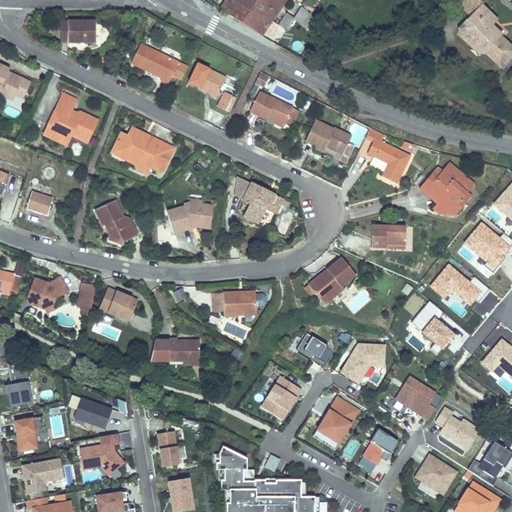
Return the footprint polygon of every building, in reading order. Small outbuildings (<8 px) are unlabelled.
[(221,0),(218,6),(262,34),(284,0),(221,0)] [(486,54),(500,68),(511,55),(511,47),(486,22),(491,16),(481,6),(486,1),(485,0),(455,0),(454,2),(470,18),(459,28),(458,37),(475,54),(486,54)] [(294,15),(300,6),(295,2),(289,11),(294,15)] [(291,23),(303,32),(314,18),(302,8),(291,23)] [(28,16),(24,24),(28,26),(32,18),(28,16)] [(95,42),(95,18),(68,18),(68,23),(60,23),(60,42),(95,42)] [(178,62),(140,44),(130,63),(161,78),(160,81),(168,84),(172,76),(178,62)] [(0,62),(0,93),(5,95),(8,90),(16,94),(13,99),(26,105),(29,100),(22,97),(29,84),(21,80),(23,76),(12,71),(9,78),(4,76),(7,69),(8,67),(0,62)] [(187,67),(178,62),(172,76),(181,80),(187,67)] [(218,91),(226,75),(198,62),(189,82),(205,89),(207,86),(218,91)] [(9,78),(12,71),(7,69),(4,76),(9,78)] [(207,86),(205,89),(216,94),(214,100),(219,102),(223,93),(218,91),(207,86)] [(294,106),(260,89),(250,110),(267,118),(269,114),(286,123),(294,106)] [(8,90),(5,95),(13,99),(16,94),(8,90)] [(223,93),(219,102),(218,105),(226,109),(233,94),(225,90),(223,93)] [(63,92),(47,126),(56,131),(53,138),(67,144),(71,135),(88,142),(99,119),(79,109),(78,111),(72,109),(77,98),(63,92)] [(284,127),(286,123),(269,114),(267,118),(284,127)] [(316,117),(304,141),(315,146),(314,148),(323,152),(325,147),(341,154),(340,158),(346,161),(353,144),(347,142),(351,133),(335,125),(334,126),(316,117)] [(118,136),(116,140),(119,149),(127,153),(125,158),(135,162),(136,167),(146,172),(150,165),(158,169),(159,167),(162,161),(166,163),(174,146),(149,134),(146,139),(142,137),(144,131),(131,125),(127,134),(126,133),(118,136)] [(56,131),(47,126),(43,133),(53,138),(56,131)] [(410,155),(381,141),(384,134),(370,127),(359,149),(373,155),(388,163),(382,175),(397,183),(410,155)] [(119,149),(116,140),(111,151),(125,158),(127,153),(119,149)] [(404,140),(401,147),(411,151),(414,144),(404,140)] [(373,155),(359,149),(357,154),(370,160),(373,155)] [(437,202),(432,207),(438,212),(456,213),(466,201),(462,197),(469,189),(475,182),(450,161),(442,169),(437,176),(432,172),(419,187),(437,202)] [(438,165),(432,172),(437,176),(442,169),(438,165)] [(0,169),(0,190),(2,192),(10,173),(0,169)] [(234,193),(242,197),(242,198),(249,202),(243,214),(256,221),(264,206),(274,212),(282,197),(250,182),(241,178),(236,176),(235,190),(234,193)] [(511,182),(495,202),(502,208),(503,206),(511,213),(511,182)] [(32,188),(26,207),(45,213),(51,194),(32,188)] [(473,192),(469,189),(462,197),(466,201),(473,192)] [(185,203),(167,209),(174,231),(193,225),(210,227),(214,203),(203,201),(203,198),(190,196),(190,200),(184,201),(185,203)] [(136,232),(129,216),(122,214),(115,199),(95,208),(102,224),(103,224),(109,236),(108,237),(121,242),(122,239),(136,232)] [(406,224),(373,223),(372,246),(386,246),(386,242),(405,242),(406,224)] [(315,291),(322,299),(341,284),(355,272),(341,255),(327,267),(330,270),(322,277),(319,273),(311,280),(318,288),(315,291)] [(17,260),(14,273),(0,270),(0,287),(3,288),(2,292),(10,294),(11,289),(17,291),(21,275),(24,276),(27,263),(17,260)] [(327,267),(319,273),(322,277),(330,270),(327,267)] [(53,305),(55,298),(68,291),(60,277),(48,283),(34,278),(26,303),(46,309),(53,305)] [(318,288),(311,280),(308,282),(315,291),(318,288)] [(91,306),(95,286),(82,283),(78,303),(91,306)] [(345,288),(341,284),(322,299),(326,304),(345,288)] [(412,289),(406,284),(400,291),(407,296),(412,289)] [(138,298),(108,286),(99,308),(113,314),(110,321),(126,328),(138,298)] [(181,286),(172,291),(177,300),(186,295),(181,286)] [(222,310),(223,315),(256,314),(255,306),(255,292),(255,288),(222,290),(222,291),(222,310)] [(222,310),(222,291),(210,292),(211,310),(222,310)] [(262,292),(255,292),(255,306),(263,305),(266,302),(266,295),(262,292)] [(441,310),(429,300),(406,327),(436,352),(452,333),(435,318),(441,310)] [(91,306),(78,303),(78,304),(83,314),(89,315),(91,306)] [(301,341),(296,350),(312,360),(314,356),(324,363),(332,351),(326,347),(327,345),(306,333),(301,341)] [(345,342),(350,334),(340,333),(339,337),(345,342)] [(201,360),(201,337),(179,337),(179,335),(171,335),(171,337),(170,360),(184,360),(201,360)] [(170,360),(171,337),(156,336),(149,360),(170,360)] [(296,350),(301,341),(295,337),(287,349),(294,353),(296,350)] [(511,346),(501,338),(480,362),(490,370),(497,362),(511,374),(511,346)] [(349,357),(340,372),(348,377),(352,370),(353,369),(361,374),(363,375),(369,366),(383,366),(384,345),(358,344),(351,354),(354,356),(352,359),(349,357)] [(243,352),(235,347),(226,361),(234,366),(243,352)] [(11,384),(5,385),(6,394),(8,394),(11,407),(31,403),(27,381),(28,381),(26,371),(25,368),(21,367),(7,364),(11,384)] [(352,370),(348,377),(363,387),(368,379),(363,375),(361,374),(353,369),(352,370)] [(261,407),(281,420),(301,389),(280,376),(261,407)] [(408,376),(394,399),(416,413),(418,409),(422,412),(420,415),(427,420),(435,408),(429,404),(435,393),(408,376)] [(359,410),(337,397),(326,414),(328,415),(325,420),(323,419),(316,430),(338,443),(359,410)] [(81,398),(74,418),(104,428),(111,409),(81,398)] [(126,414),(125,403),(117,401),(118,412),(126,414)] [(453,410),(444,405),(434,421),(442,426),(438,431),(468,449),(481,429),(463,418),(461,421),(450,414),(453,410)] [(14,422),(19,451),(37,448),(34,432),(44,430),(42,416),(14,422)] [(396,440),(378,429),(371,439),(373,440),(362,456),(376,465),(380,458),(385,461),(390,454),(388,452),(396,440)] [(316,430),(312,436),(334,450),(338,443),(316,430)] [(174,432),(155,435),(161,468),(179,465),(174,432)] [(68,438),(50,439),(51,447),(69,446),(68,438)] [(390,454),(398,441),(396,440),(388,452),(390,454)] [(480,464),(473,460),(467,470),(493,486),(497,479),(494,477),(499,469),(497,468),(500,464),(502,466),(504,467),(511,454),(511,452),(510,452),(509,448),(503,444),(502,446),(494,441),(480,464)] [(114,457),(111,444),(79,450),(83,469),(100,465),(108,475),(122,462),(117,456),(114,457)] [(246,458),(222,447),(217,455),(218,464),(215,464),(215,471),(218,471),(223,471),(223,481),(220,481),(220,491),(223,491),(228,491),(228,504),(225,504),(225,511),(318,511),(319,496),(305,497),(305,482),(300,482),(300,480),(288,480),(288,483),(264,483),(264,480),(254,480),(254,482),(243,482),(243,470),(246,470),(246,458)] [(456,472),(429,454),(415,477),(442,495),(456,472)] [(264,467),(273,472),(280,459),(270,455),(264,467)] [(60,459),(22,466),(23,475),(26,474),(27,478),(24,479),(27,494),(46,491),(44,481),(63,478),(60,459)] [(254,480),(254,470),(246,470),(243,470),(243,482),(254,482),(254,480)] [(179,511),(193,510),(188,478),(168,481),(173,511),(179,511)] [(491,511),(500,499),(472,482),(458,504),(470,511),(491,511)] [(97,506),(121,502),(120,492),(96,496),(97,506)] [(72,511),(71,501),(47,505),(46,497),(26,501),(27,509),(36,508),(36,511),(72,511)] [(121,502),(97,506),(98,511),(103,511),(105,511),(134,511),(134,508),(128,509),(127,503),(122,504),(121,502)]
